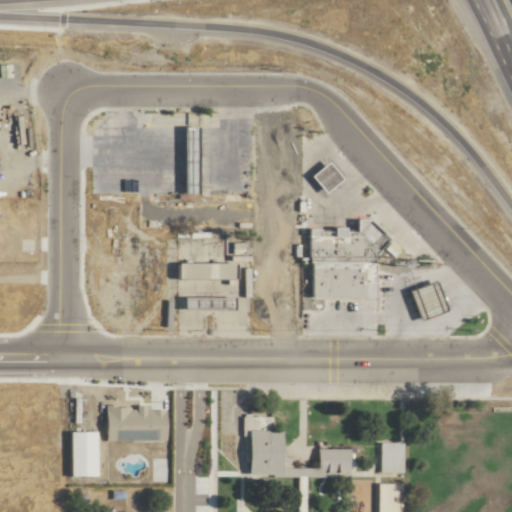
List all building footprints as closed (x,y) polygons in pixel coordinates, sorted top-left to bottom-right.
[(317,191),(334,178),(320,161),(303,174),(317,191)] [(369,296),(369,257),(384,237),(358,217),(347,217),(347,230),(340,230),(334,225),(326,225),(321,232),(313,232),(308,228),(301,237),(301,258),(307,263),(308,281),(305,285),(305,297),(369,296)] [(227,262),(172,261),(172,276),(227,277),(227,262)] [(185,307),(200,306),(200,298),(192,298),(192,300),(185,300),(185,307)] [(8,426),(32,426),(32,413),(27,413),(27,401),(0,400),(0,416),(9,417),(8,426)] [(98,438),(159,441),(161,409),(140,408),(140,405),(130,404),(130,406),(99,405),(98,438)] [(239,475),(343,474),(343,448),(310,448),(310,466),(289,467),(289,455),(274,455),(274,429),(267,429),(267,415),(239,415),(239,475)] [(331,434),(331,418),(301,419),(301,434),(331,434)] [(89,430),(62,430),(62,475),(89,475),(89,430)] [(39,453),(39,435),(20,436),(21,454),(39,453)] [(397,471),(397,442),(375,441),(374,471),(397,471)] [(371,483),(371,511),(394,511),(394,483),(371,483)]
